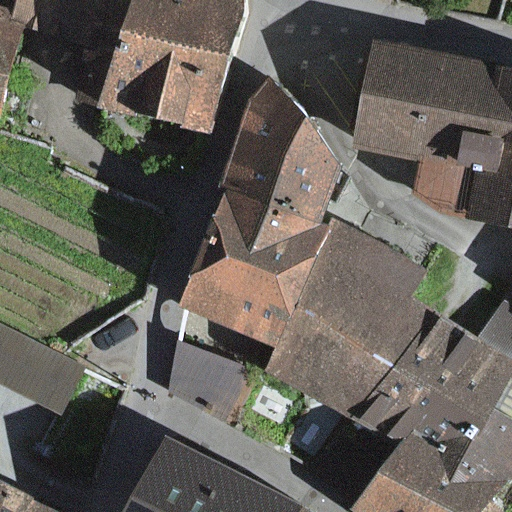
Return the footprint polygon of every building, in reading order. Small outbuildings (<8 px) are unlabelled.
[(20,23),(77,45),(92,0),(12,0),(9,10),(7,18),(20,23)] [(92,0),(77,45),(101,51),(99,62),(88,102),(88,107),(199,134),(234,12),(234,0),(92,0)] [(0,90),(20,23),(7,18),(9,10),(0,6),(0,90)] [(511,72),(366,44),(352,145),(414,157),(407,193),(460,219),(511,228),(511,72)] [(88,102),(99,62),(83,58),(73,98),(88,102)] [(242,99),(212,186),(219,189),(313,224),(334,166),(296,116),(260,77),(242,99)] [(426,273),(330,220),(324,228),(313,224),(219,189),(172,308),(269,349),(259,371),(344,420),(428,312),(406,300),(426,273)] [(511,309),(500,301),(476,338),(511,357),(511,309)] [(394,447),(405,433),(491,490),(511,469),(511,421),(488,409),(511,369),(511,357),(476,338),(428,312),(344,420),(394,447)] [(256,374),(172,341),(165,394),(234,423),(256,374)] [(394,447),(345,509),(350,511),(502,511),(485,498),(491,490),(405,433),(394,447)] [(293,511),(296,508),(173,442),(135,511),(293,511)] [(0,511),(19,511),(25,500),(0,487),(0,511)] [(50,511),(25,500),(19,511),(50,511)]
